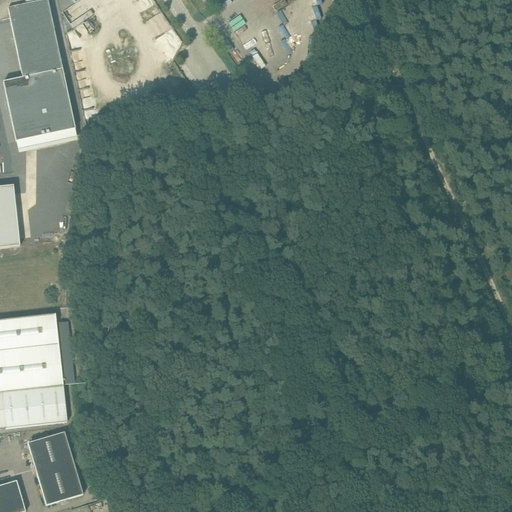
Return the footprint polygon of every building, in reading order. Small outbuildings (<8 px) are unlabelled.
[(16,144),(76,131),(47,1),(33,4),(32,0),(0,0),(0,21),(10,19),(22,78),(3,83),(16,144)] [(257,54),(252,57),(261,69),(266,66),(257,54)] [(0,187),(0,248),(20,247),(13,186),(0,187)] [(0,429),(67,422),(63,387),(55,314),(0,320),(0,429)] [(75,371),(66,371),(65,384),(75,384),(75,371)] [(83,495),(64,433),(28,445),(46,506),(83,495)] [(0,511),(25,511),(16,481),(0,486),(0,511)]
